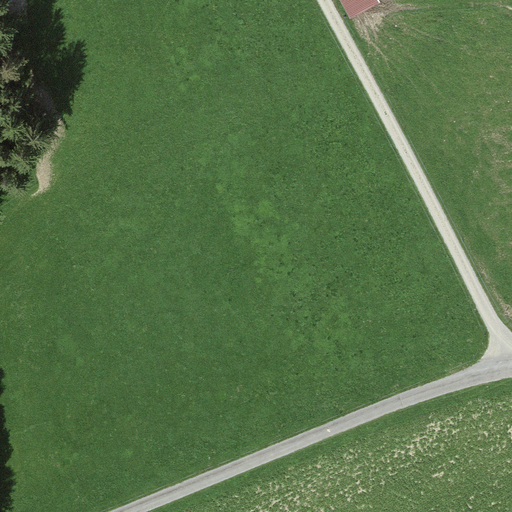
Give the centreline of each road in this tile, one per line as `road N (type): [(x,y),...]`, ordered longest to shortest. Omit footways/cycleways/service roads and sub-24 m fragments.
road 1 (unclassified): [(129,511),(395,403),(511,366)]
road 2 (track): [(324,0),(511,358)]
